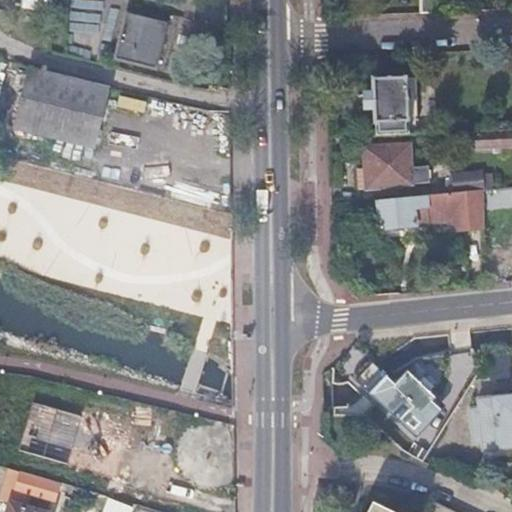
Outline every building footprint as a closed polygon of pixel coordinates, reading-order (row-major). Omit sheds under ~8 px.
[(420,0),(421,14),(438,13),(437,0),(420,0)] [(99,30),(98,4),(69,4),(69,31),(99,30)] [(154,62),(165,17),(125,8),(114,52),(154,62)] [(93,144),(108,85),(27,65),(13,123),(93,144)] [(373,81),(377,136),(409,135),(408,123),(407,79),(389,79),(389,69),(375,69),(375,81),(373,81)] [(416,79),(407,79),(408,123),(418,122),(416,79)] [(486,102),(487,131),(510,131),(509,101),(486,102)] [(487,131),(461,133),(462,153),(511,149),(511,130),(510,131),(487,131)] [(371,189),(430,184),(429,168),(411,169),(409,148),(365,151),(367,172),(370,173),(371,189)] [(451,174),(452,195),(486,191),(484,171),(451,174)] [(452,195),(380,202),(382,230),(430,227),(430,223),(455,222),(455,233),(485,230),(486,191),(452,195)] [(428,431),(440,407),(400,387),(388,410),(428,431)] [(511,396),(493,398),(489,444),(488,452),(511,449),(511,396)] [(33,398),(18,448),(115,476),(130,424),(33,398)] [(484,452),(488,452),(489,444),(493,398),(476,400),(477,409),(471,409),(475,444),(483,444),(484,452)] [(60,478),(74,482),(110,492),(115,476),(18,448),(13,465),(60,478)] [(13,465),(8,463),(0,489),(0,496),(10,499),(15,482),(57,493),(60,478),(13,465)] [(464,511),(428,494),(418,511),(409,508),(406,511),(402,511),(373,495),(364,511),(464,511)] [(50,511),(10,499),(6,511),(50,511)]
